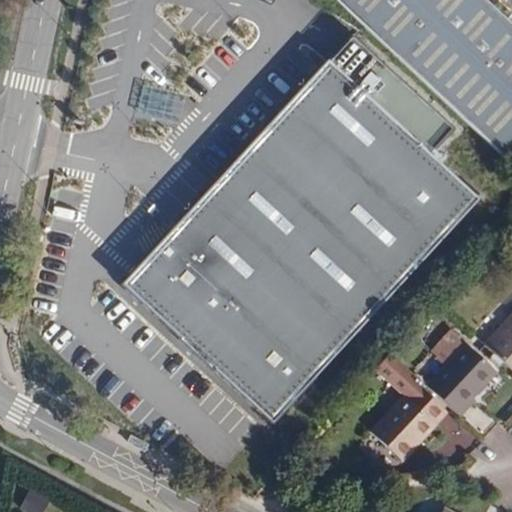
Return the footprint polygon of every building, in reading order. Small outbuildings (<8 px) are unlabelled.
[(331,0),(501,158),(511,145),(511,31),(478,0),(331,0)] [(478,201),(328,63),(123,286),(179,338),(169,349),(186,364),(180,370),(192,381),(197,375),(205,381),(214,371),(272,424),(478,201)] [(511,314),(482,347),(511,374),(511,314)] [(63,326),(53,316),(46,324),(56,333),(63,326)] [(425,389),(457,418),(473,401),(470,398),(493,374),(465,347),(425,389)] [(402,398),(369,434),(401,462),(434,426),(445,413),(414,385),(402,398)] [(15,506),(24,511),(37,511),(46,498),(27,487),(15,506)]
